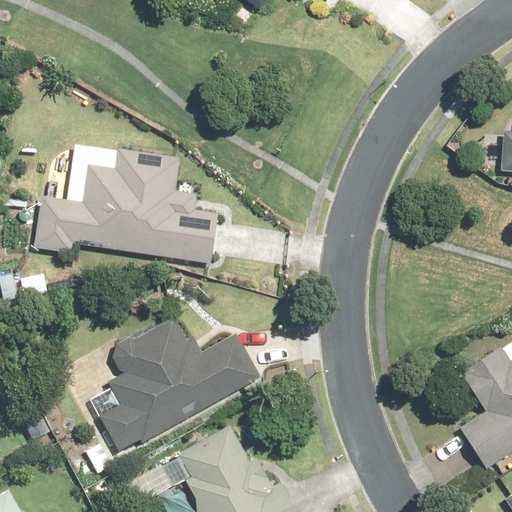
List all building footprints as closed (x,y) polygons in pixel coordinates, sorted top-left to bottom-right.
[(328,0),(248,0),(260,10),(268,0),(313,0),(323,8),(328,0)] [(44,191),(38,247),(219,267),(226,201),(185,197),(189,153),(122,145),(120,167),(88,163),(85,196),(44,191)] [(17,271),(0,272),(0,299),(19,298),(17,271)] [(105,419),(126,456),(272,375),(245,328),(208,348),(187,311),(112,352),(124,374),(109,382),(123,409),(105,419)] [(463,422),(493,470),(511,458),(511,342),(465,372),(487,407),(463,422)] [(197,511),(308,511),(291,479),(273,489),(236,421),(177,453),(206,507),(197,511)] [(0,492),(0,511),(29,511),(14,485),(0,492)]
